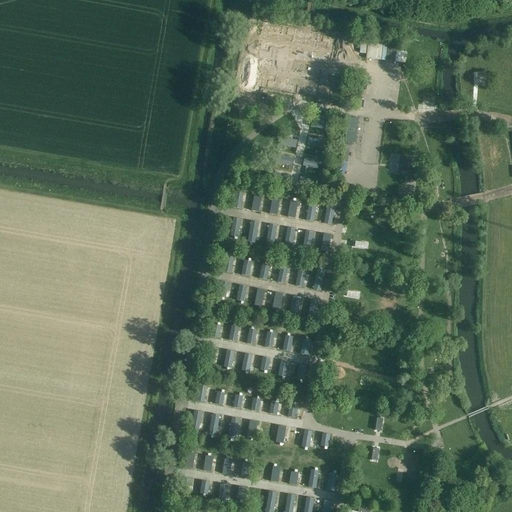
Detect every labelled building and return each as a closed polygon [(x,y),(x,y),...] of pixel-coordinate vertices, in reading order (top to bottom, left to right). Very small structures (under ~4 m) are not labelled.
[(262,23),(258,41),(329,54),(333,37),(262,23)] [(263,66),(259,84),(313,94),(316,76),(263,66)] [(254,106),(257,87),(247,85),(246,91),(237,89),(236,96),(239,97),(238,103),(254,106)] [(370,175),(368,189),(376,189),(379,167),(372,166),(371,166),(370,175)] [(245,189),(237,187),(233,208),(241,209),(245,189)] [(262,192),(254,190),(250,210),(258,212),(262,192)] [(281,195),(273,194),(269,214),(277,216),(281,195)] [(299,199),(291,197),(287,218),(295,219),(299,199)] [(318,201),(310,200),(306,220),(314,222),(318,201)] [(242,219),(234,218),(230,238),(238,239),(242,219)] [(259,222),(251,220),(247,241),(255,242),(259,222)] [(278,225),(270,224),(266,244),(274,246),(278,225)] [(296,229),(288,228),(284,248),(292,249),(296,229)] [(313,232),(305,230),(301,250),(309,252),(313,232)] [(234,253),(226,251),(222,272),(230,273),(234,253)] [(251,260),(244,258),(240,275),(248,276),(251,260)] [(269,263),(261,261),(258,278),(266,280),(269,263)] [(287,267),(279,265),(276,282),(284,283),(287,267)] [(325,270),(317,268),(313,289),(321,290),(325,270)] [(306,271),(298,270),(295,286),(303,287),(306,271)] [(229,283),(221,282),(218,298),(226,300),(229,283)] [(247,286),(239,284),(236,301),(244,302),(247,286)] [(266,289),(258,288),(255,304),(263,306),(266,289)] [(284,293),(276,291),(273,308),(281,310),(284,293)] [(300,298),(292,296),(289,313),(297,314),(300,298)] [(318,301),(310,300),(307,316),(315,317),(318,301)] [(220,323),(212,322),(209,338),(217,339),(220,323)] [(238,326),(230,324),(227,341),(235,342),(238,326)] [(257,329),(249,328),(245,344),(253,346),(257,329)] [(275,333),(267,331),(264,348),(272,349),(275,333)] [(293,336),(285,335),(282,351),(290,353),(293,336)] [(311,339),(303,337),(299,354),(307,355),(311,339)] [(216,347),(208,346),(205,362),(213,363),(216,347)] [(234,350),(226,348),(223,365),(231,366),(234,350)] [(252,353),(244,351),(241,368),(249,370),(252,353)] [(270,357),(262,355),(259,372),(267,373),(270,357)] [(288,362),(280,360),(277,376),(285,378),(288,362)] [(306,364),(298,363),(295,379),(302,381),(306,364)] [(208,388),(200,386),(197,402),(205,404),(208,388)] [(226,390),(218,389),(215,405),(222,407),(226,390)] [(244,394),(236,392),(233,409),(241,410),(244,394)] [(262,397),(254,396),(251,412),(259,414),(262,397)] [(279,400),(271,399),(268,415),(276,416),(279,400)] [(297,402),(289,401),(286,417),(294,419),(297,402)] [(203,415),(195,413),(192,429),(199,431),(203,415)] [(220,417),(213,416),(209,432),(217,434),(220,417)] [(383,418),(377,417),(375,430),(382,431),(383,418)] [(239,420),(231,419),(228,436),(236,437),(239,420)] [(257,424),(249,423),(246,439),(254,441),(257,424)] [(286,427),(278,425),(275,442),(283,443),(286,427)] [(312,432),(304,430),(301,447),(309,448),(312,432)] [(330,435),(322,434),(319,446),(327,448),(330,435)] [(379,448),(373,447),(371,460),(377,461),(379,448)] [(195,453),(187,451),(184,467),(192,469),(195,453)] [(213,455),(205,453),(202,470),(210,471),(213,455)] [(231,458),(223,457),(220,474),(228,475),(231,458)] [(249,462),(241,460),(238,477),(246,479),(249,462)] [(282,466),(274,465),(271,481),(279,482),(282,466)] [(300,469),(292,467),(289,484),(297,485),(300,469)] [(318,472),(310,471),(307,487),(315,489),(318,472)] [(336,476),(328,474),(325,491),(333,492),(336,476)] [(192,477),(184,475),(181,491),(189,493),(192,477)] [(210,479),(202,478),(199,494),(207,496),(210,479)] [(228,483),(220,481),(217,498),(225,499),(228,483)] [(246,486),(238,485),(235,501),(243,503),(246,486)] [(272,511),(276,497),(268,496),(265,511),(266,511),(272,511)] [(291,511),(294,500),(286,498),(283,511),(291,511)] [(311,511),(313,500),(305,499),(302,511),(311,511)] [(329,511),(331,502),(323,501),(321,511),(329,511)]
